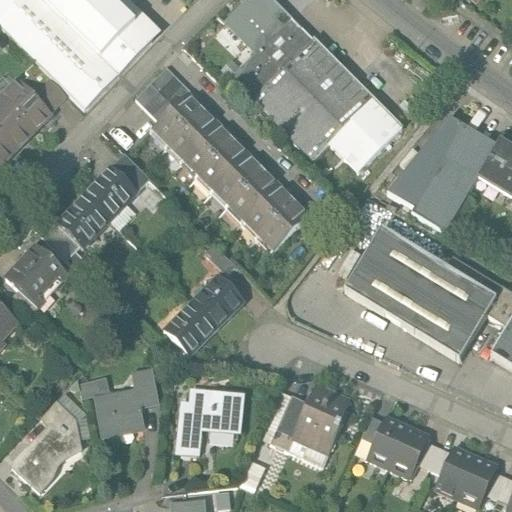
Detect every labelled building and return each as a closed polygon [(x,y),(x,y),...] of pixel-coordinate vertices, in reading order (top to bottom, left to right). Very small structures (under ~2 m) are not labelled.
[(0,0),(0,34),(86,116),(162,35),(124,0),(0,0)] [(405,137),(268,0),(250,0),(223,28),(256,60),(231,85),(315,169),(331,153),(360,182),(405,137)] [(15,90),(0,106),(0,112),(36,145),(55,125),(15,90)] [(147,136),(163,152),(205,110),(190,94),(147,136)] [(163,152),(178,167),(221,125),(205,110),(163,152)] [(0,112),(0,149),(18,165),(36,145),(0,112)] [(478,187),(499,153),(450,123),(390,201),(449,239),(478,187)] [(178,167),(194,183),(236,141),(221,125),(178,167)] [(194,183),(210,199),(252,157),(236,141),(194,183)] [(511,151),(503,146),(499,153),(478,187),(511,208),(511,151)] [(0,149),(0,185),(18,165),(0,149)] [(210,199),(225,214),(267,172),(252,157),(210,199)] [(225,214),(241,230),(283,188),(267,172),(225,214)] [(111,228),(138,200),(110,173),(83,201),(111,228)] [(137,192),(157,212),(167,203),(146,183),(137,192)] [(241,230),(256,245),(299,203),(283,188),(241,230)] [(83,256),(111,228),(83,201),(56,230),(83,256)] [(256,245),(272,261),(314,219),(299,203),(256,245)] [(500,306),(383,238),(347,300),(464,367),(500,306)] [(204,259),(226,281),(235,272),(213,250),(204,259)] [(4,289),(36,316),(68,279),(49,263),(42,271),(29,261),(4,289)] [(245,307),(217,280),(189,308),(217,335),(245,307)] [(217,335),(189,308),(162,336),(189,363),(217,335)] [(0,355),(22,331),(0,310),(0,355)] [(511,335),(495,365),(511,374),(511,335)] [(140,416),(158,413),(151,375),(130,379),(133,396),(93,404),(101,447),(144,438),(140,416)] [(293,446),(332,462),(356,405),(315,388),(306,409),(291,445),(293,446)] [(177,415),(173,462),(198,464),(200,439),(239,443),(243,403),(195,398),(193,416),(177,415)] [(291,445),(306,409),(291,403),(270,451),(288,459),(293,446),(291,445)] [(12,472),(40,499),(80,458),(76,425),(57,407),(41,423),(50,432),(12,472)] [(374,452),(384,429),(371,423),(361,446),(374,452)] [(410,433),(387,423),(384,429),(374,452),(366,469),(390,479),(410,433)] [(432,442),(410,433),(390,479),(411,489),(418,473),(429,449),(432,442)] [(452,459),(429,449),(418,473),(441,483),(452,459)] [(477,463),(454,453),(452,459),(441,483),(434,499),(457,509),(477,463)] [(497,472),(477,463),(457,509),(464,511),(480,511),(494,479),(497,472)] [(510,511),(511,509),(511,486),(494,479),(480,511),(510,511)]
